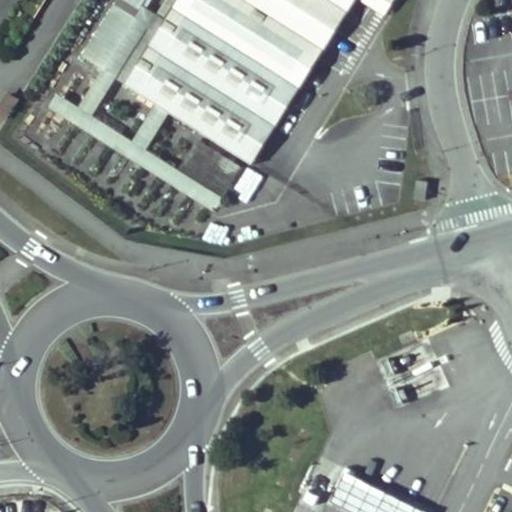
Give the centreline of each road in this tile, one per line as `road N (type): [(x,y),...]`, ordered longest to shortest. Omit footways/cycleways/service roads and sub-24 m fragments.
road 1 (unclassified): [(491,245),(443,61),(452,0)]
road 2 (unclassified): [(202,393),(380,275)]
road 3 (unclassified): [(380,275),(171,317)]
